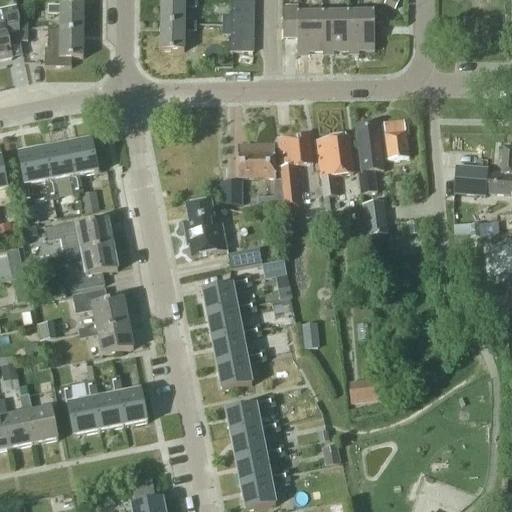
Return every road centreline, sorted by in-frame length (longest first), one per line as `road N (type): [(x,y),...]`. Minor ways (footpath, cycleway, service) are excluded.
road 1 (residential): [(207,511),(125,95)]
road 2 (residential): [(429,89),(125,95)]
road 3 (residential): [(458,318),(444,282),(429,89)]
road 4 (residential): [(125,95),(0,119)]
